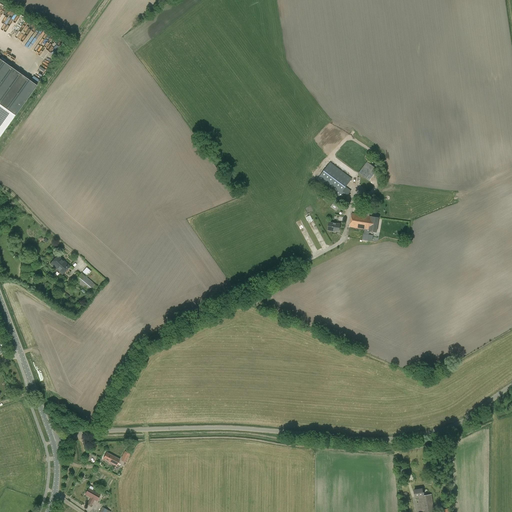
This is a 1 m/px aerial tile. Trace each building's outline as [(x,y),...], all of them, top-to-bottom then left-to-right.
[(0,137),(15,116),(37,86),(0,59),(0,137)] [(362,169),(365,172),(357,183),(368,191),(376,179),(371,176),(377,168),(367,161),(362,169)] [(336,200),(333,204),(339,208),(351,191),(346,187),(352,179),(330,162),(317,180),(338,196),(336,200)] [(379,218),(371,217),(371,216),(369,216),(370,212),(366,211),(365,215),(352,213),(349,227),(364,229),(364,234),(349,231),(348,237),(368,241),(369,231),(377,232),(379,218)] [(339,232),(340,224),(329,222),(327,231),(332,232),(333,231),(339,232)] [(58,256),(50,264),(62,275),(70,266),(58,256)] [(82,271),(86,275),(90,271),(86,267),(82,271)] [(97,287),(81,273),(75,281),(91,294),(97,287)] [(103,459),(116,466),(120,459),(107,452),(103,459)] [(88,488),(85,494),(91,498),(88,503),(91,505),(94,500),(97,501),(100,495),(88,488)] [(431,494),(423,496),(422,489),(414,490),(415,497),(420,496),(421,502),(418,502),(420,511),(423,510),(422,511),(430,511),(432,511),(434,511),(434,508),(431,494)]
